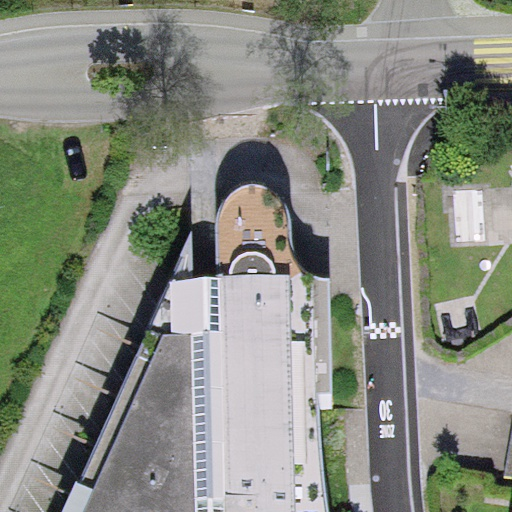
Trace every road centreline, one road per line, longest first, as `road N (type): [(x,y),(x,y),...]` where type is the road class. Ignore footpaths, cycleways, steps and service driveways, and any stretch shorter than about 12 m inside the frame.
road 1 (residential): [(406,511),(380,133),(393,68)]
road 2 (tertiary): [(393,68),(0,76)]
